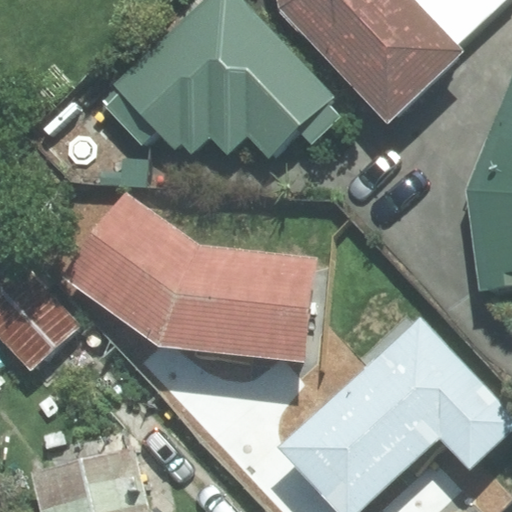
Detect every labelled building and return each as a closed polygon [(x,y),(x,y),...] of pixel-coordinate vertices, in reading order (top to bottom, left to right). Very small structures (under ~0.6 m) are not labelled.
[(345,103),(352,95),(264,0),(220,0),(138,87),(223,167),(259,129),(291,159),(312,138),(325,150),(358,115),(345,103)] [(280,0),(283,9),(390,119),(461,51),(456,45),(502,0),(280,0)] [(511,80),(468,189),(483,289),(511,284),(511,80)] [(160,344),(302,360),(314,260),(199,247),(126,192),(65,273),(160,344)] [(22,245),(0,264),(0,319),(44,368),(93,324),(22,245)] [(468,466),(511,424),(511,413),(420,318),(283,447),(344,511),(353,511),(436,433),(468,466)] [(142,428),(48,447),(60,511),(163,511),(158,507),(142,428)]
